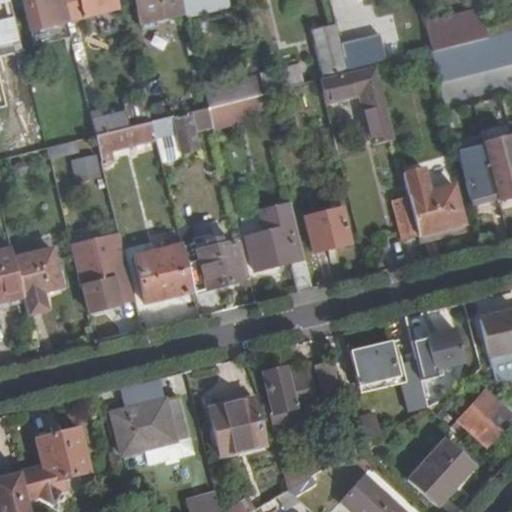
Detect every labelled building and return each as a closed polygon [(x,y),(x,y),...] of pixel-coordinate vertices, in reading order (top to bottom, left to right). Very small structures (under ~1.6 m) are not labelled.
[(0,0),(0,56),(23,52),(12,0),(0,0)] [(66,21),(60,0),(20,0),(28,31),(47,27),(47,25),(66,21)] [(112,0),(60,0),(66,21),(67,23),(116,10),(112,0)] [(133,0),(139,23),(183,12),(179,0),(133,0)] [(179,0),(183,12),(184,16),(226,6),(224,0),(179,0)] [(480,9),(470,11),(477,40),(487,38),(480,9)] [(424,24),(431,52),(463,44),(477,40),(470,11),(424,24)] [(495,36),(508,33),(504,19),(488,23),(492,37),(495,36)] [(431,52),(438,81),(511,62),(511,31),(508,33),(495,36),(492,37),(487,38),(477,40),(463,44),(431,52)] [(347,73),(376,65),(386,63),(378,33),(340,43),(347,73)] [(319,80),(325,103),(359,95),(371,145),(394,139),(376,65),(347,73),(319,80)] [(207,108),(254,96),(262,94),(258,78),(215,89),(213,81),(201,85),(202,88),(207,108)] [(207,108),(212,127),(247,118),(246,113),(266,108),(262,94),(254,96),(207,108)] [(151,122),(155,141),(174,136),(179,155),(199,150),(195,131),(212,127),(207,108),(151,122)] [(91,121),(94,136),(127,128),(123,113),(91,121)] [(94,136),(101,165),(114,162),(112,151),(155,141),(151,122),(127,128),(94,136)] [(483,145),(456,152),(470,205),(496,198),(497,201),(511,197),(511,137),(511,138),(510,136),(482,142),(483,145)] [(44,149),(48,162),(78,155),(75,141),(45,148),(44,149)] [(75,180),(100,176),(96,155),(71,159),(75,180)] [(418,236),(420,241),(440,237),(438,230),(457,225),(458,232),(465,230),(454,185),(428,191),(422,170),(403,175),(408,196),(418,236)] [(400,241),(418,236),(408,196),(391,200),(400,241)] [(288,261),(295,291),(311,288),(289,203),(258,211),(264,232),(245,236),(253,269),(288,261)] [(350,241),(342,208),(303,217),(312,251),(350,241)] [(440,237),(458,232),(457,225),(438,230),(440,237)] [(119,236),(110,238),(120,279),(129,277),(119,236)] [(110,238),(69,248),(79,288),(79,289),(82,289),(88,313),(119,305),(113,280),(120,279),(110,238)] [(205,290),(249,279),(240,242),(196,252),(205,290)] [(144,304),(192,292),(181,246),(134,258),(144,304)] [(13,260),(10,249),(0,251),(0,311),(9,309),(7,302),(22,298),(13,260)] [(52,250),(13,260),(22,298),(26,316),(46,311),(41,293),(61,288),(52,250)] [(511,311),(479,320),(487,357),(511,351),(511,311)] [(415,362),(420,383),(464,371),(456,340),(432,346),(430,338),(410,344),(415,362)] [(407,413),(426,407),(420,383),(415,362),(395,366),(390,342),(350,352),(359,387),(398,378),(407,413)] [(337,391),(330,362),(315,365),(323,394),(337,391)] [(286,369),(260,375),(273,432),(299,426),(295,410),(315,405),(308,377),(289,381),(287,374),(286,369)] [(289,381),(308,377),(307,369),(287,374),(289,381)] [(511,418),(484,393),(458,421),(485,446),(511,418)] [(140,450),(189,438),(179,397),(110,414),(120,455),(140,450)] [(262,446),(251,399),(208,409),(220,457),(262,446)] [(355,451),(381,435),(373,414),(348,423),(355,451)] [(42,468),(20,473),(26,498),(37,496),(52,506),(62,491),(68,489),(65,478),(91,472),(81,429),(35,440),(42,468)] [(189,438),(140,450),(143,462),(192,451),(189,438)] [(471,466),(443,442),(408,479),(437,504),(471,466)] [(287,491),(311,477),(304,463),(284,475),(287,491)] [(29,511),(26,498),(20,473),(0,478),(0,492),(2,501),(0,500),(0,511),(29,511)] [(325,484),(319,473),(311,477),(287,491),(297,501),(325,484)] [(350,511),(403,511),(364,476),(340,502),(350,511)] [(297,501),(287,491),(277,498),(284,509),(297,501)] [(220,511),(216,496),(184,504),(186,511),(220,511)] [(247,498),(223,511),(253,511),(255,511),(247,498)]
